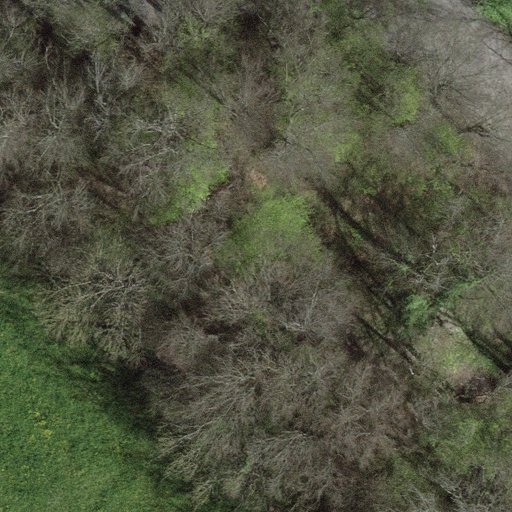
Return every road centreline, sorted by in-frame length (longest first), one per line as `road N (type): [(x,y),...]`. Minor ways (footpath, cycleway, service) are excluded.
road 1 (track): [(22,0),(84,12),(205,0)]
road 2 (track): [(333,0),(488,57)]
